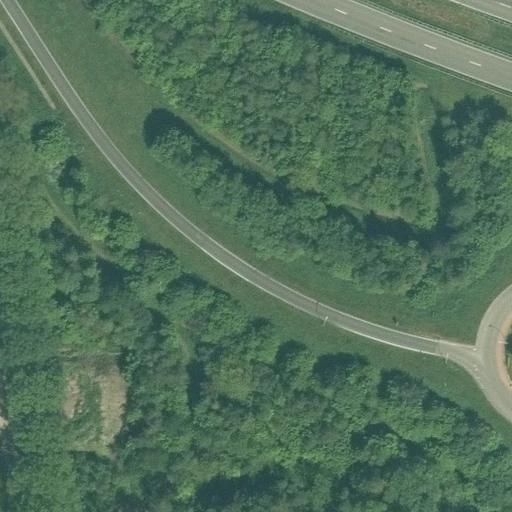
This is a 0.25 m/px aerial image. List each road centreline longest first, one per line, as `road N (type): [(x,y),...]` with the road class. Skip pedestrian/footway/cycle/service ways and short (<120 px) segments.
road 1 (primary): [(6,0),(117,159),(198,237),(318,311),(485,368)]
road 2 (primary): [(312,0),(511,77)]
road 3 (unclassified): [(0,379),(15,511)]
